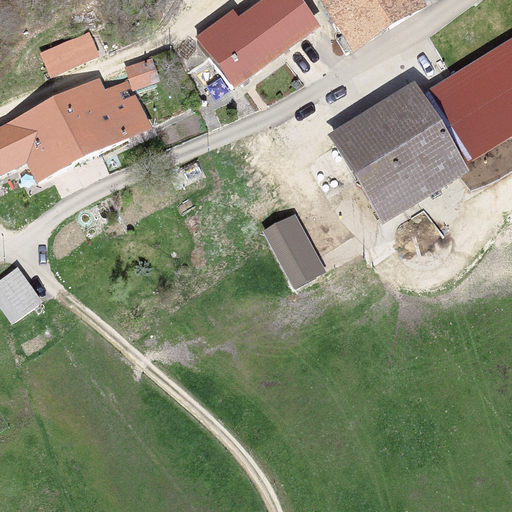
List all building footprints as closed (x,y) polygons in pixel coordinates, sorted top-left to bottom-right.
[(197,44),(231,90),(313,30),(291,0),(286,0),(246,30),(231,20),(197,44)] [(414,0),(326,0),(325,1),(345,35),(336,41),(345,56),(420,10),(414,0)] [(88,37),(42,57),(51,78),(97,58),(88,37)] [(337,149),(379,218),(511,136),(511,50),(421,106),(417,100),(337,149)] [(155,84),(149,65),(129,71),(135,90),(155,84)] [(39,184),(146,131),(125,88),(103,99),(97,87),(0,134),(0,177),(29,163),(39,184)] [(265,234),(295,290),(316,278),(286,223),(265,234)] [(39,306),(16,272),(0,283),(0,305),(13,324),(39,306)]
